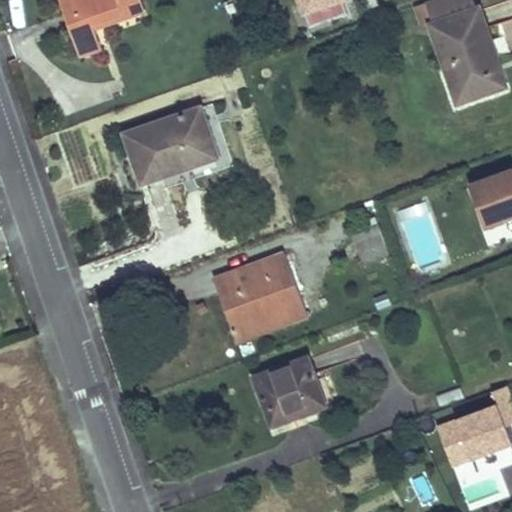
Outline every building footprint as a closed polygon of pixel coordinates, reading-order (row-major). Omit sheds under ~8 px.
[(118,0),(60,0),(80,55),(103,47),(96,27),(124,17),(118,0)] [(146,9),(142,0),(118,0),(124,17),(146,9)] [(298,0),(304,14),(344,0),(298,0)] [(472,0),(431,0),(427,1),(434,19),(435,23),(433,24),(458,99),(504,84),(478,9),(476,9),(472,0)] [(427,1),(416,5),(422,23),(434,19),(427,1)] [(218,156),(201,107),(126,133),(142,182),(218,156)] [(511,171),(472,185),(487,226),(504,220),(503,217),(511,213),(511,171)] [(353,235),(357,245),(381,236),(377,227),(353,235)] [(388,254),(381,236),(357,245),(364,263),(388,254)] [(286,254),(246,269),(251,283),(220,294),(232,328),(270,315),(274,325),(307,313),(286,254)] [(251,283),(246,269),(215,280),(220,294),(251,283)] [(270,315),(232,328),(236,339),(274,325),(270,315)] [(273,424),(290,418),(287,411),(323,398),(308,358),(255,378),(273,424)] [(493,391),(507,424),(511,422),(511,393),(508,384),(493,391)] [(287,411),(290,418),(326,405),(323,398),(287,411)]
